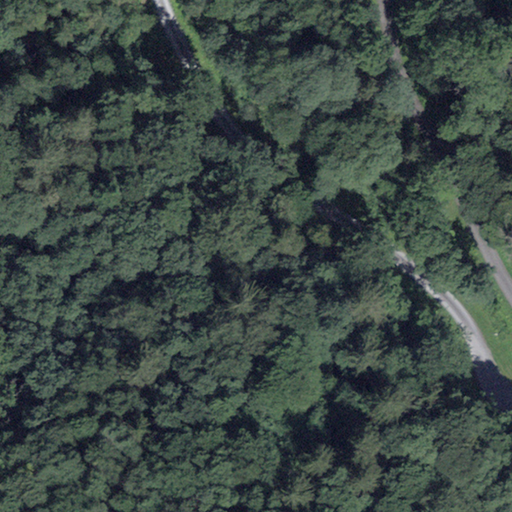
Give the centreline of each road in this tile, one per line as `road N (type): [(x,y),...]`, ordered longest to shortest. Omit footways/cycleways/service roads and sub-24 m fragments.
road 1 (track): [(511,399),(496,385),(457,306),(386,253),(206,78),(167,0)]
road 2 (track): [(511,285),(392,58),(381,0)]
